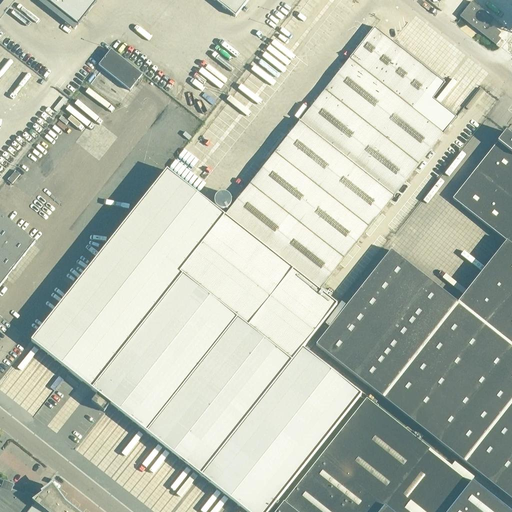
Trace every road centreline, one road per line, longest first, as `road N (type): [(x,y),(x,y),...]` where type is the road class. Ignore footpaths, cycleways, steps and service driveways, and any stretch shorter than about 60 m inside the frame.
road 1 (unknown): [(3,0),(7,15),(49,45),(70,46),(247,32),(276,0)]
road 2 (unclassified): [(118,511),(0,417)]
road 3 (tertiary): [(511,80),(409,0)]
